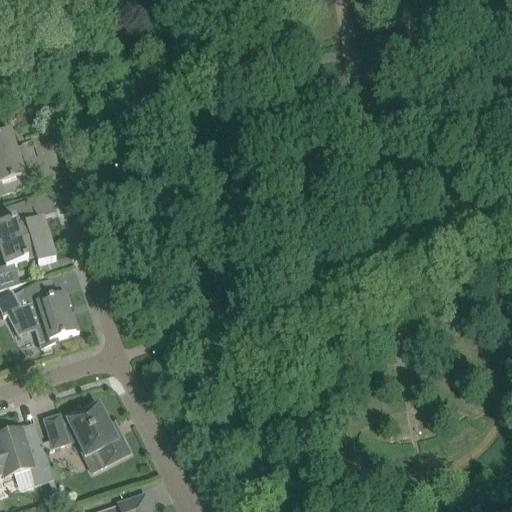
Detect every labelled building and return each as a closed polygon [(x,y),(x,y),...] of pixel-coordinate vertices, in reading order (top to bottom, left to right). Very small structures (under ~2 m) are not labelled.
[(0,135),(0,198),(3,197),(22,191),(19,180),(33,175),(27,160),(20,162),(17,152),(14,143),(13,142),(10,132),(0,135)] [(43,221),(17,229),(11,210),(0,213),(0,253),(5,271),(35,261),(37,267),(56,262),(43,221)] [(18,338),(35,332),(41,352),(55,347),(54,343),(79,335),(73,316),(70,317),(67,310),(71,309),(66,295),(55,299),(50,283),(31,289),(21,292),(27,307),(21,309),(12,294),(0,300),(0,313),(3,320),(7,318),(18,338)] [(92,475),(113,465),(130,456),(129,453),(128,453),(129,455),(124,457),(99,407),(76,418),(75,415),(60,420),(60,418),(44,423),(51,443),(42,446),(45,455),(54,452),(53,451),(77,443),(82,453),(81,454),(92,475)] [(54,483),(45,455),(42,446),(29,450),(22,430),(0,437),(0,477),(3,476),(4,480),(29,472),(34,490),(54,483)] [(149,511),(145,499),(126,505),(119,507),(104,511),(149,511)]
